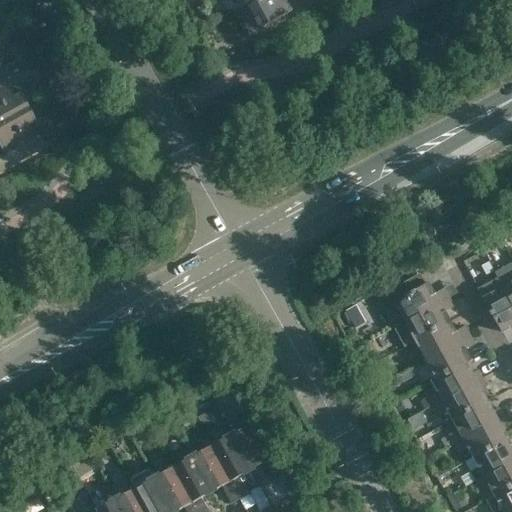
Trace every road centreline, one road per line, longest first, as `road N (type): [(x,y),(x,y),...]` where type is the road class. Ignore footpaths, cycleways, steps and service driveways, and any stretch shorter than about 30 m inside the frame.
road 1 (secondary): [(238,251),(511,101)]
road 2 (tertiary): [(382,511),(238,251)]
road 3 (tertiary): [(98,0),(238,251)]
road 4 (secondary): [(0,383),(238,251)]
